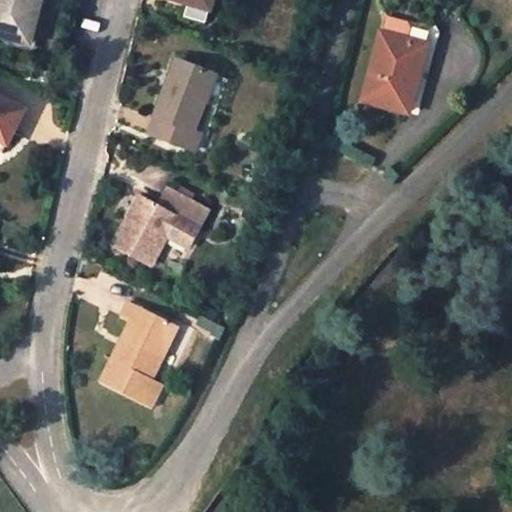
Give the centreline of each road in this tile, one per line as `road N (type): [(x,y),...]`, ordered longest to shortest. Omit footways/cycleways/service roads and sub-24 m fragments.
road 1 (residential): [(121,0),(37,342)]
road 2 (residential): [(241,362),(372,218)]
road 3 (residential): [(336,0),(296,189)]
road 4 (residential): [(372,218),(511,86)]
road 5 (residential): [(296,189),(241,362)]
road 6 (residential): [(149,511),(241,362)]
road 7 (residential): [(37,342),(55,511)]
